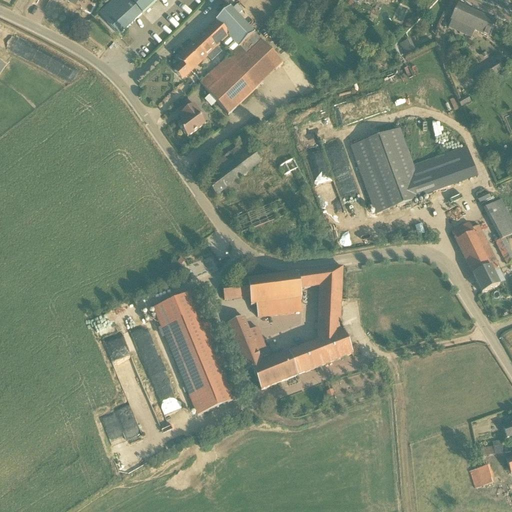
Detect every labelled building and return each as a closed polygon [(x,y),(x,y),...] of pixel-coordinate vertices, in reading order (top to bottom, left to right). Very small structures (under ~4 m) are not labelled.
[(143,15),(159,0),(114,0),(99,14),(119,36),(142,15),(143,15)] [(231,9),(178,58),(183,64),(176,71),(183,79),(221,44),(231,54),(228,57),(199,84),(228,116),(283,64),(254,35),(255,34),(238,16),(243,11),(237,5),(232,11),(231,9)] [(458,5),(452,18),(450,21),(452,22),(448,28),(470,38),(473,31),(489,39),(496,22),(458,5)] [(410,40),(400,45),(405,57),(416,52),(410,40)] [(487,81),(502,71),(496,61),(481,71),(487,81)] [(458,102),(462,108),(471,102),(467,96),(458,102)] [(187,138),(195,132),(205,125),(199,117),(201,115),(194,104),(180,115),(185,121),(178,126),(187,138)] [(352,148),(376,215),(421,199),(420,198),(477,178),(466,148),(413,167),(400,130),(364,144),(352,148)] [(255,153),(247,142),(213,166),(219,175),(207,184),(216,197),(262,162),(255,153)] [(294,195),(309,188),(294,159),(279,167),(294,195)] [(483,203),(491,199),(487,192),(477,198),(480,205),(483,203)] [(241,237),(285,218),(277,199),(234,218),(241,237)] [(496,203),(485,209),(483,210),(500,241),(495,243),(507,266),(511,263),(511,251),(506,239),(511,235),(511,221),(501,200),(496,203)] [(301,228),(320,224),(319,214),(299,217),(301,228)] [(472,230),(469,224),(451,232),(456,241),(456,242),(482,294),(501,285),(494,271),(500,268),(487,244),(478,226),(472,230)] [(340,321),(342,268),(298,275),(247,281),(222,284),(224,301),(250,298),(251,307),(301,301),(301,290),(318,287),(317,343),(262,366),(245,319),(229,326),(248,373),(253,371),(261,391),(353,355),(340,322),(340,321)] [(240,399),(201,302),(196,291),(154,308),(158,319),(197,416),(240,399)] [(511,423),(504,426),(502,427),(506,439),(511,436),(511,457),(504,460),(510,475),(511,474),(511,423)] [(501,442),(492,443),(494,458),(503,456),(501,442)]
